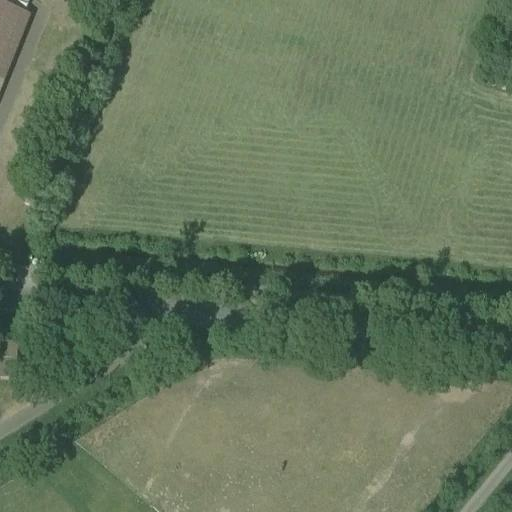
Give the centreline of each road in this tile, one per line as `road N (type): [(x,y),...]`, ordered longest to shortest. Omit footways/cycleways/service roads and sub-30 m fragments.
road 1 (unclassified): [(511,340),(158,313)]
road 2 (unclassified): [(0,432),(135,349),(158,313)]
road 3 (unclassified): [(158,313),(0,300)]
